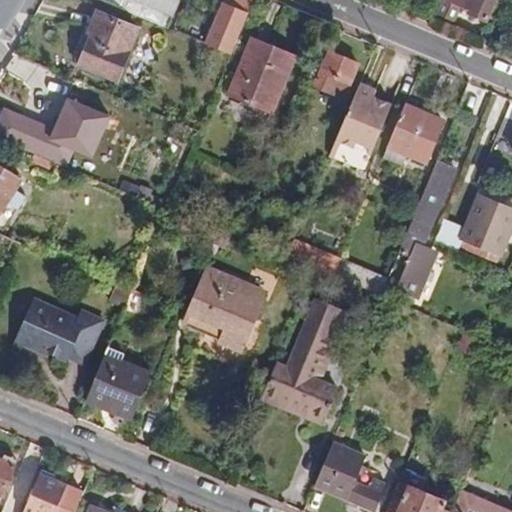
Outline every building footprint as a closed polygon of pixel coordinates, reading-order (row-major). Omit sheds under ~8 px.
[(158,0),(97,0),(166,28),(173,12),(156,6),(158,0)] [(177,0),(158,0),(156,6),(173,12),(177,0)] [(444,0),(438,16),(453,22),(460,6),(469,10),(468,14),(486,21),(495,0),(444,0)] [(511,0),(504,0),(496,21),(508,26),(511,16),(511,0)] [(247,12),(230,5),(215,40),(233,45),(247,12)] [(138,29),(96,12),(89,30),(93,32),(79,65),(116,81),(138,29)] [(295,57),(251,38),(227,96),(272,114),(295,57)] [(323,64),(316,61),(308,77),(316,81),(314,86),(344,98),(359,64),(329,51),(323,64)] [(93,89),(67,79),(61,94),(87,105),(88,102),(105,109),(110,98),(92,91),(93,89)] [(376,90),(359,83),(357,90),(373,96),(376,90)] [(53,96),(40,88),(34,96),(30,94),(12,122),(40,140),(47,128),(60,136),(71,119),(47,104),(53,96)] [(373,96),(357,90),(335,141),(370,155),(391,104),(373,96)] [(443,120),(404,104),(386,148),(425,164),(443,120)] [(46,159),(34,154),(30,163),(49,171),(53,162),(46,159)] [(423,246),(456,167),(435,159),(396,253),(408,258),(395,291),(419,301),(439,252),(423,246)] [(21,181),(0,166),(0,229),(3,232),(13,216),(2,209),(8,201),(18,209),(26,198),(15,190),(21,181)] [(491,175),(475,170),(471,181),(485,187),(491,175)] [(511,222),(511,208),(479,196),(462,237),(499,252),(511,222)] [(184,214),(168,207),(166,210),(162,221),(179,227),(184,214)] [(260,212),(252,209),(240,238),(247,241),(260,212)] [(213,226),(184,214),(179,227),(207,239),(213,226)] [(298,229),(284,224),(272,251),(286,257),(291,246),(298,229)] [(231,234),(213,226),(207,239),(206,241),(224,249),(231,234)] [(456,234),(440,228),(434,243),(450,249),(456,234)] [(499,252),(462,237),(459,244),(463,246),(497,259),(499,252)] [(311,255),(291,246),(286,257),(315,269),(332,277),(338,263),(312,252),(311,255)] [(386,279),(340,259),(338,263),(332,277),(353,285),(379,296),(386,279)] [(265,292),(208,269),(183,326),(217,340),(222,329),(245,340),(265,292)] [(332,277),(315,269),(314,270),(310,281),(347,297),(353,285),(332,277)] [(132,291),(115,284),(108,301),(125,309),(132,291)] [(314,377),(342,309),(313,297),(285,367),(276,363),(264,392),(326,418),(338,387),(322,380),(314,377)] [(64,362),(65,358),(83,366),(103,321),(82,312),(78,320),(34,301),(16,342),(21,344),(38,352),(39,348),(49,352),(48,355),(64,362)] [(400,305),(392,302),(389,309),(398,313),(400,305)] [(322,380),(350,312),(342,309),(314,377),(322,380)] [(511,350),(511,321),(491,313),(481,338),(490,342),(504,348),(511,351),(511,350)] [(245,340),(222,329),(217,340),(241,350),(245,340)] [(21,344),(16,342),(12,350),(17,352),(21,344)] [(484,354),(487,346),(481,342),(477,349),(484,354)] [(504,348),(490,342),(486,352),(501,358),(504,348)] [(151,373),(105,354),(85,402),(131,421),(151,373)] [(326,418),(264,392),(260,401),(322,427),(326,418)] [(365,458),(332,444),(314,486),(374,511),(385,484),(372,478),(368,487),(355,481),(365,458)] [(18,461),(6,456),(4,461),(16,466),(18,461)] [(4,461),(0,459),(0,494),(4,496),(16,466),(4,461)] [(74,511),(82,494),(40,475),(23,511),(74,511)] [(451,511),(444,509),(446,503),(399,483),(390,504),(394,506),(391,511),(451,511)] [(502,511),(459,494),(451,511),(502,511)]
